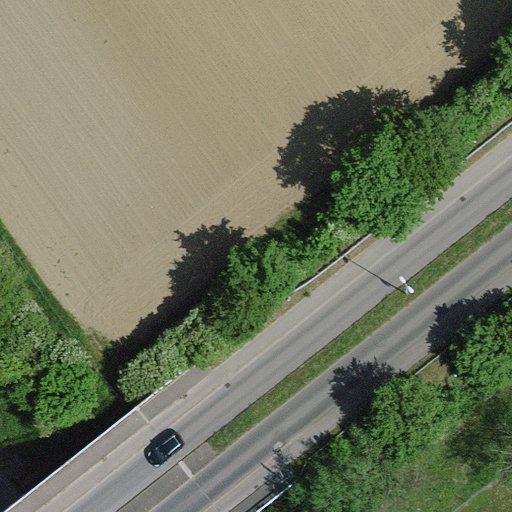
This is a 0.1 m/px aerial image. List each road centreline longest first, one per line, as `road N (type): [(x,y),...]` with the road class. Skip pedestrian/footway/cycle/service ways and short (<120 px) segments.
road 1 (tertiary): [(511,173),(86,511)]
road 2 (tertiary): [(186,511),(511,253)]
